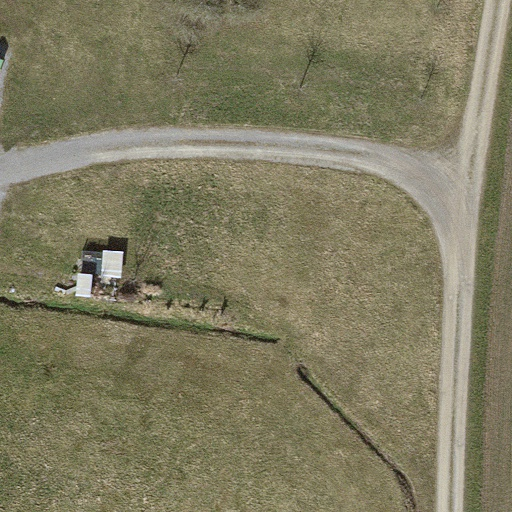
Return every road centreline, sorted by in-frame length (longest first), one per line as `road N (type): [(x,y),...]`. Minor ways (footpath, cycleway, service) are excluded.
road 1 (track): [(453,511),(471,198),(507,0)]
road 2 (track): [(471,198),(414,173),(347,160),(147,148),(0,173)]
